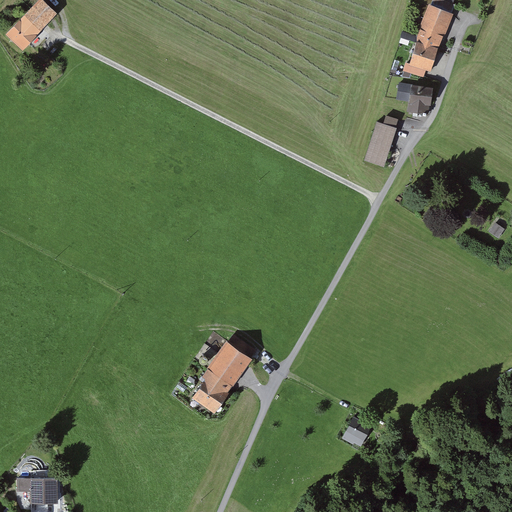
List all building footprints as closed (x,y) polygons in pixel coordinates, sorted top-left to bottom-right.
[(58,14),(42,0),(38,0),(7,35),(24,50),(39,34),(58,14)] [(442,43),(454,15),(430,5),(417,36),(442,43)] [(417,36),(404,32),(402,39),(417,43),(411,65),(407,63),(404,72),(425,78),(427,70),(432,72),(439,49),(441,49),(442,43),(417,36)] [(433,88),(401,84),(399,101),(411,102),(410,112),(430,114),(433,88)] [(379,123),(366,161),(385,168),(398,128),(397,128),(399,120),(387,116),(385,125),(379,123)] [(505,229),(496,224),(490,233),(500,239),(505,229)] [(194,398),(215,414),(253,360),(252,358),(257,351),(233,335),(203,378),(207,380),(194,398)] [(373,428),(354,418),(343,439),(362,448),(373,428)] [(58,503),(57,478),(19,478),(19,490),(31,490),(31,503),(58,503)]
